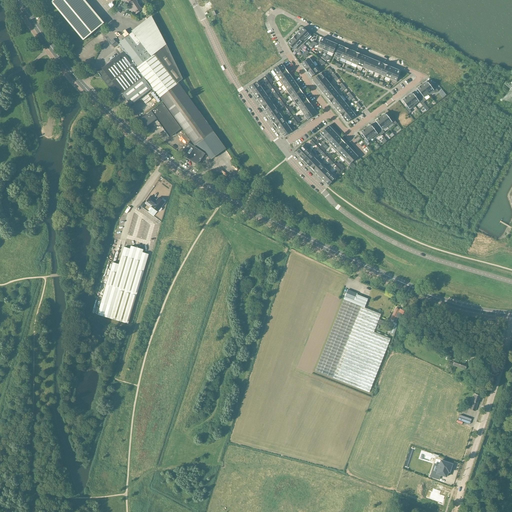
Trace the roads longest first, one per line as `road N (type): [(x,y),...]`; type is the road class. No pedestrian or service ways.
road 1 (tertiary): [(511,314),(410,287),(197,180),(93,97),(18,0)]
road 2 (unclassified): [(511,282),(383,237),(331,201),(280,147)]
road 3 (residential): [(347,135),(421,76),(280,11)]
road 4 (unclassified): [(453,511),(511,323)]
road 5 (unclassified): [(280,147),(191,0)]
road 6 (track): [(503,511),(507,456),(499,432),(511,388)]
road 7 (residential): [(329,112),(276,32),(271,18),(280,11)]
